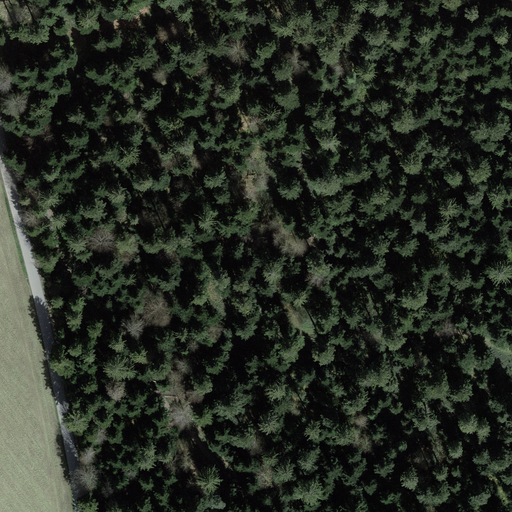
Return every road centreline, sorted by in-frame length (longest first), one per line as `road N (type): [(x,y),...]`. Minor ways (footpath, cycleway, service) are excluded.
road 1 (track): [(4,161),(34,197),(77,290),(169,409),(268,511)]
road 2 (unclassified): [(75,511),(43,312),(0,132)]
road 3 (track): [(113,511),(177,418),(271,319)]
road 4 (track): [(271,319),(378,299),(480,298),(511,307)]
